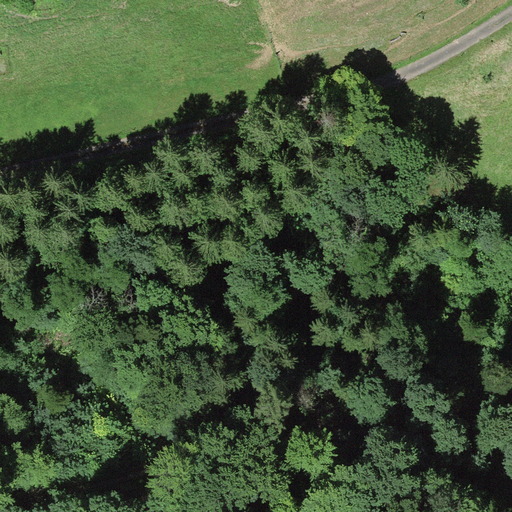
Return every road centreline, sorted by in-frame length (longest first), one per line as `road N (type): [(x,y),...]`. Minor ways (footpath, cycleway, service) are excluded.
road 1 (track): [(511,15),(443,57),(290,79),(135,141),(0,172)]
road 2 (track): [(511,417),(255,433),(90,482),(0,499)]
